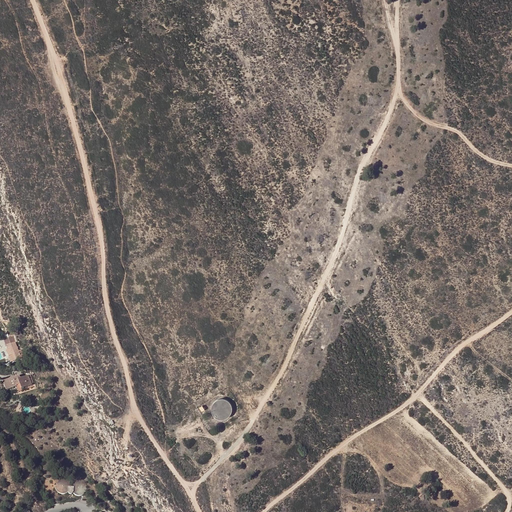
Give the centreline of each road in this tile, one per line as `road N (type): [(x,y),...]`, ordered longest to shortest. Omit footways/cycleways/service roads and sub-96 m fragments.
road 1 (track): [(194,501),(196,487),(248,426),(299,343),(338,258),(403,83),(403,0)]
road 2 (track): [(31,0),(83,160),(126,395),(194,501)]
road 3 (track): [(262,511),(344,437),(412,399),(457,350),(511,310)]
road 4 (track): [(103,279),(85,261),(40,90),(6,0)]
road 5 (track): [(403,83),(419,118),(455,129),(491,162),(511,165)]
